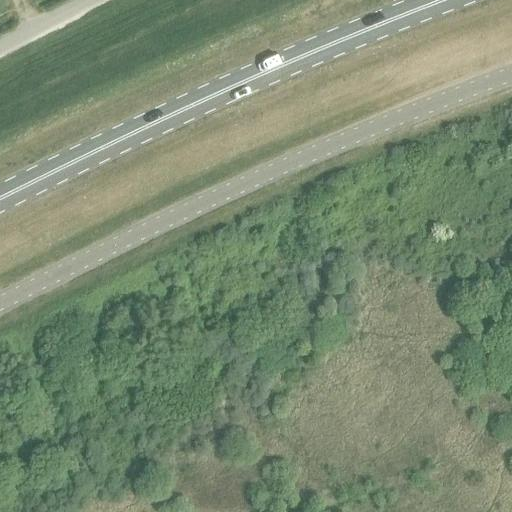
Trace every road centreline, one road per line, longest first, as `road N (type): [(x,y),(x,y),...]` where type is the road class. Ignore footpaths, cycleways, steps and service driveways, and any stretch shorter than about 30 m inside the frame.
road 1 (unclassified): [(0,305),(295,163),(511,76)]
road 2 (primary): [(0,201),(195,106),(457,0)]
